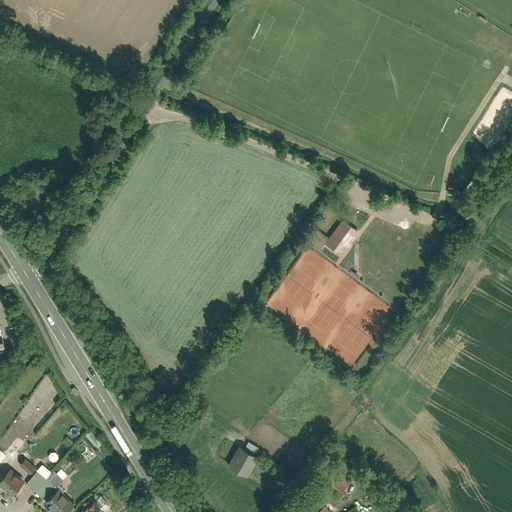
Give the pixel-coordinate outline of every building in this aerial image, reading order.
[(358,229),(342,218),(324,243),(340,254),(358,229)] [(21,403),(27,407),(31,401),(25,398),(21,403)] [(245,437),(242,443),(248,446),(251,440),(245,437)] [(253,452),(238,444),(228,465),(242,472),(253,452)] [(20,467),(33,476),(38,469),(26,459),(20,467)] [(350,480),(329,462),(317,476),(337,494),(350,480)] [(45,498),(70,475),(63,468),(58,474),(47,463),(29,481),(45,498)] [(0,480),(0,482),(13,494),(26,479),(12,467),(0,480)] [(53,511),(69,511),(77,506),(61,489),(46,504),(53,511)] [(84,511),(105,511),(95,501),(84,511)]
